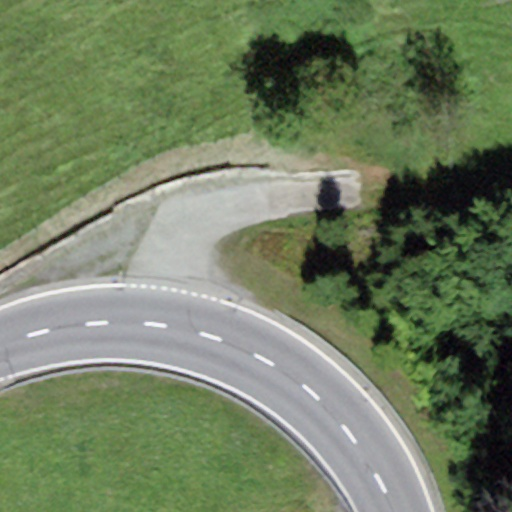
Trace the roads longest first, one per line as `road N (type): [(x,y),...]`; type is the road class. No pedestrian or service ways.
road 1 (secondary): [(394,511),(348,432),(314,396),(231,345),(141,323),(100,323),(0,346)]
road 2 (track): [(141,323),(158,268),(191,231),(242,213),(405,190)]
